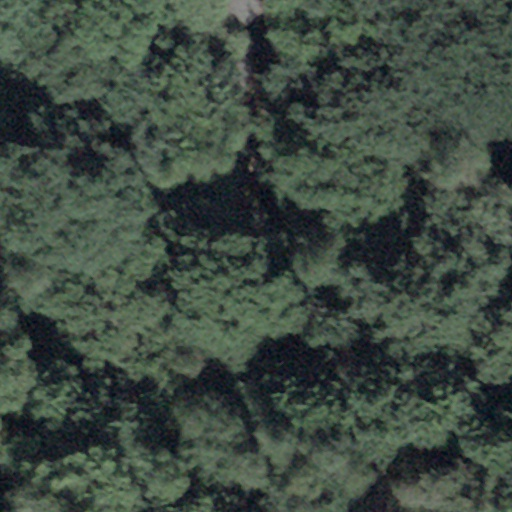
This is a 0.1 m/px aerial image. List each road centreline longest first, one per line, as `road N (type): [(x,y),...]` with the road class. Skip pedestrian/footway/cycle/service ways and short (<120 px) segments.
road 1 (unclassified): [(242,0),(216,168),(226,241),(332,398),(382,511)]
road 2 (unclassified): [(250,511),(112,394),(0,277)]
road 3 (unclassified): [(511,163),(383,0)]
